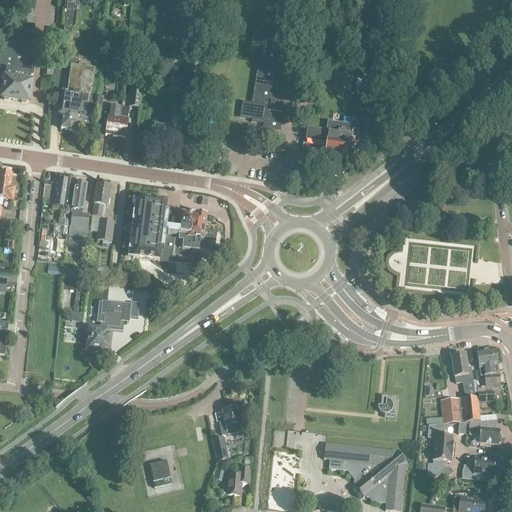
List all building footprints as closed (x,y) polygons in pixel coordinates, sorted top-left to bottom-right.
[(63,0),(60,28),(74,30),(73,34),(76,34),(77,34),(78,27),(80,27),(81,16),(79,16),(79,14),(81,14),(82,0),(63,0)] [(60,28),(56,67),(68,69),(69,62),(71,62),(71,55),(73,56),(74,45),(75,45),(76,34),(73,34),(74,30),(60,28)] [(48,30),(46,49),(56,50),(58,31),(48,30)] [(241,103),(239,119),(252,121),(251,123),(264,125),(264,128),(279,131),(284,104),(278,103),(287,45),(279,44),(273,43),(274,36),(252,33),(250,47),(261,48),(252,104),(241,103)] [(32,82),(30,82),(30,76),(31,76),(33,75),(34,68),(32,66),(35,43),(27,43),(27,44),(25,44),(25,40),(23,37),(20,37),(19,39),(16,39),(15,43),(10,42),(4,47),(4,52),(0,51),(0,77),(5,78),(2,99),(29,103),(32,82)] [(319,50),(317,41),(301,46),(304,54),(319,50)] [(336,66),(335,70),(332,89),(350,92),(354,69),(336,66)] [(61,95),(58,116),(64,117),(62,130),(81,133),(81,132),(86,132),(87,125),(86,125),(94,73),(71,69),(68,91),(62,90),(61,95)] [(192,75),(171,74),(170,86),(191,87),(192,75)] [(139,109),(142,91),(131,89),(129,108),(139,109)] [(380,101),(381,99),(383,92),(377,90),(374,99),(380,101)] [(105,114),(104,121),(108,121),(105,136),(117,138),(120,120),(122,109),(109,107),(108,114),(105,114)] [(120,120),(117,138),(125,139),(128,121),(130,110),(122,109),(120,120)] [(165,116),(163,127),(153,125),(150,143),(159,144),(159,143),(169,144),(173,118),(165,116)] [(376,118),(366,117),(364,138),(374,138),(376,118)] [(308,130),(306,140),(327,143),(326,154),(336,155),(335,157),(341,158),(341,159),(351,161),(353,143),(357,143),(358,127),(328,123),(327,132),(308,130)] [(12,175),(0,173),(0,205),(2,206),(3,199),(8,200),(13,200),(14,189),(10,188),(12,175)] [(54,198),(52,210),(69,213),(70,203),(67,202),(67,200),(66,200),(69,182),(57,180),(54,198)] [(87,185),(75,183),(71,213),(82,214),(87,185)] [(93,206),(94,206),(92,217),(102,218),(103,208),(107,208),(110,188),(96,186),(93,206)] [(182,216),(182,218),(177,216),(177,212),(171,211),(171,214),(166,211),(167,203),(140,200),(140,206),(134,205),(132,224),(137,224),(136,235),(131,234),(128,252),(134,253),(133,259),(190,266),(192,252),(210,255),(212,243),(216,243),(217,232),(204,231),(206,218),(196,217),(196,218),(182,216)] [(69,237),(87,238),(89,215),(82,214),(72,213),(70,227),(69,227),(69,237)] [(98,232),(96,242),(102,242),(110,244),(112,244),(115,223),(99,221),(98,226),(98,232)] [(15,242),(15,231),(6,231),(6,241),(15,242)] [(69,237),(68,246),(86,248),(87,239),(69,237)] [(51,238),(48,254),(62,257),(65,241),(51,238)] [(159,305),(159,293),(152,293),(151,304),(159,305)] [(84,343),(83,351),(85,351),(85,354),(106,356),(107,347),(110,348),(111,335),(108,335),(109,331),(108,331),(108,328),(122,329),(124,304),(103,302),(102,316),(105,316),(106,316),(105,324),(104,324),(103,324),(102,330),(88,329),(86,343),(84,343)] [(132,305),(131,319),(139,319),(141,304),(132,304),(132,305)] [(33,333),(31,356),(47,358),(49,334),(33,333)] [(481,388),(477,389),(478,394),(493,393),(493,390),(500,390),(499,375),(497,376),(496,374),(498,373),(495,350),(484,352),(486,360),(487,360),(488,363),(485,364),(485,368),(488,368),(490,377),(485,377),(485,388),(481,388)] [(484,352),(477,353),(481,378),(485,377),(490,377),(488,368),(485,368),(485,364),(488,363),(487,360),(486,360),(484,352)] [(451,361),(449,361),(450,368),(452,367),(454,378),(456,385),(463,384),(473,382),(472,376),(471,370),(471,368),(467,369),(465,356),(451,358),(451,361)] [(425,389),(424,397),(432,398),(433,389),(425,389)] [(493,393),(493,394),(478,394),(478,398),(479,403),(494,402),(493,393)] [(379,407),(378,407),(378,410),(379,413),(382,415),(385,415),(385,417),(384,419),(395,420),(398,398),(382,397),(380,407),(379,407)] [(477,399),(461,400),(462,424),(479,423),(477,399)] [(462,424),(461,400),(441,401),(442,426),(448,425),(462,424)] [(221,413),(224,423),(219,424),(222,438),(242,433),(236,409),(222,412),(222,413),(221,413)] [(139,428),(143,446),(185,437),(182,420),(139,428)] [(482,430),(483,423),(468,425),(467,433),(468,433),(467,437),(475,437),(476,437),(477,437),(477,445),(497,446),(497,444),(499,445),(499,438),(497,438),(498,432),(482,430)] [(428,429),(427,439),(434,440),(434,441),(434,449),(451,450),(452,444),(450,444),(451,438),(447,438),(448,425),(442,426),(428,427),(428,429)] [(224,438),(212,441),(217,463),(229,461),(224,438)] [(399,511),(405,465),(406,464),(396,452),(395,453),(325,446),(323,461),(329,461),(328,471),(347,472),(356,484),(353,487),(362,499),(366,496),(372,503),(385,505),(385,511),(384,511),(399,511)] [(428,466),(427,477),(441,478),(442,468),(441,468),(441,464),(441,463),(445,463),(449,463),(449,459),(450,459),(451,450),(434,449),(433,466),(428,466)] [(495,464),(493,464),(493,462),(473,461),(472,469),(470,469),(471,468),(462,468),(462,472),(461,472),(461,481),(475,482),(476,476),(492,477),(492,471),(494,471),(495,464)] [(166,462),(149,466),(154,489),(171,485),(166,462)] [(418,464),(417,472),(426,472),(427,464),(418,464)] [(216,468),(213,481),(222,483),(225,470),(216,468)] [(239,468),(238,476),(228,475),(226,496),(240,498),(242,484),(249,485),(250,469),(239,468)] [(460,506),(454,505),(452,511),(482,511),(484,502),(461,499),(460,506)]
